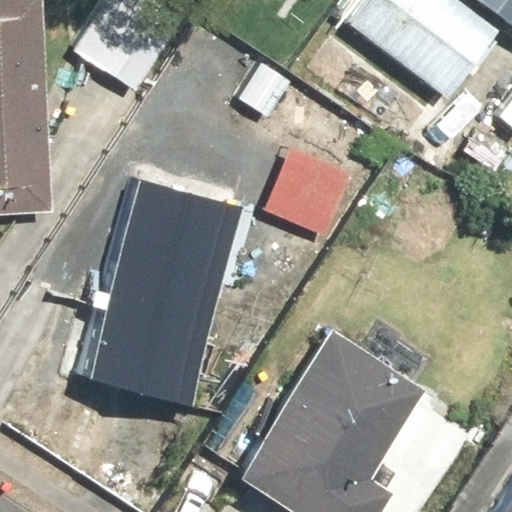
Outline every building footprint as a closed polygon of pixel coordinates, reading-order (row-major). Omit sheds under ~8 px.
[(39,0),(0,0),(0,199),(51,197),(39,0)] [(177,20),(147,0),(101,0),(64,53),(124,96),(177,20)] [(497,38),(448,0),(356,0),(337,25),(443,107),(497,38)] [(511,0),(485,0),(511,19),(511,0)] [(358,164),(289,132),(253,211),(323,243),(358,164)] [(242,197),(133,171),(85,368),(195,394),(242,197)] [(426,380),(327,318),(234,466),(306,511),(378,511),(396,485),(370,469),(426,380)] [(511,511),(511,472),(484,511),(511,511)]
